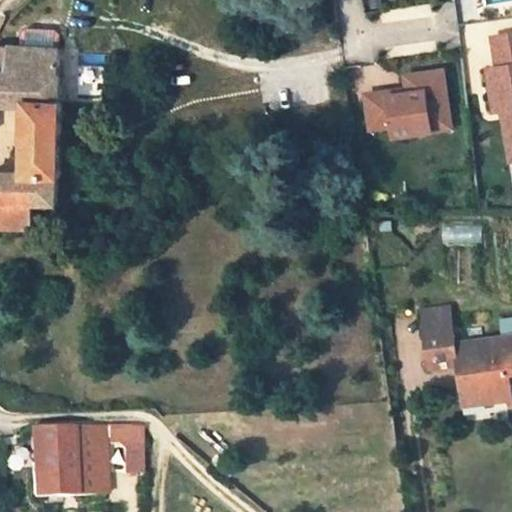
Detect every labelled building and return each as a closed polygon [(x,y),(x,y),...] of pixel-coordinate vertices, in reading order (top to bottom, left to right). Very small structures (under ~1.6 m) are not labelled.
[(511,33),(493,37),(498,67),(488,69),(495,111),(507,109),(509,121),(504,122),(509,148),(511,147),(511,33)] [(58,101),(60,49),(0,46),(0,101),(28,104),(26,173),(0,172),(0,225),(31,226),(32,203),(55,202),(56,176),(60,176),(62,101),(58,101)] [(390,90),(367,94),(372,128),(393,125),(394,136),(433,130),(431,113),(450,111),(444,70),(407,75),(409,88),(410,92),(391,95),(390,90)] [(450,111),(431,113),(433,130),(453,127),(450,111)] [(488,392),(490,402),(511,399),(511,335),(458,342),(456,333),(426,338),(430,368),(464,364),(465,373),(459,374),(462,395),(488,392)] [(463,405),(490,402),(488,392),(462,395),(463,405)] [(131,442),(132,459),(143,458),(142,427),(133,426),(119,425),(105,426),(32,428),(34,497),(106,494),(106,442),(131,442)] [(144,479),(144,468),(132,468),(132,480),(144,479)]
